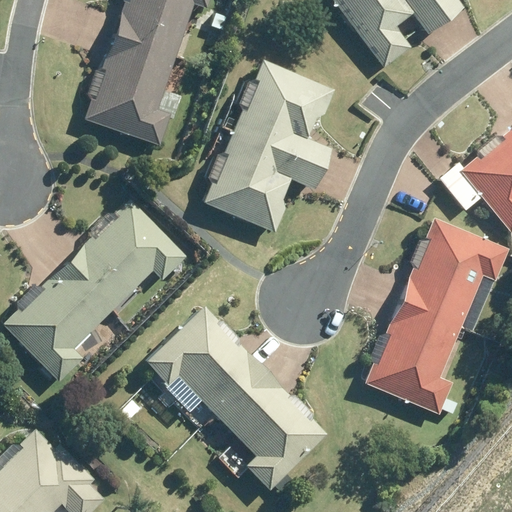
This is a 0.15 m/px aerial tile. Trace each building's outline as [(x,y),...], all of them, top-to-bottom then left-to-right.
[(123,2),(112,35),(175,58),(194,6),(206,9),(208,0),(119,0),(120,1),(123,2)] [(427,36),(463,9),(456,0),(331,0),(383,67),(409,48),(394,28),(411,14),(427,36)] [(89,98),(82,119),(160,146),(170,118),(171,119),(179,96),(163,91),(175,58),(112,35),(99,71),(95,70),(86,97),(89,98)] [(331,149),(308,139),(316,119),(323,116),(333,91),(261,62),(252,83),(248,81),(237,108),(241,109),(223,154),(219,153),(208,180),(211,182),(202,205),(249,223),(246,231),(262,238),(264,230),(275,234),(285,209),(281,200),(289,181),(314,191),(331,149)] [(458,163),(437,180),(463,212),(480,198),(509,233),(511,230),(511,127),(463,168),(458,163)] [(68,256),(114,304),(135,283),(143,290),(157,276),(159,277),(184,253),(128,196),(68,256)] [(408,265),(413,267),(399,301),(461,326),(482,276),(496,282),(509,249),(433,218),(423,243),(418,241),(408,265)] [(184,252),(196,263),(204,254),(192,243),(184,252)] [(68,256),(1,321),(58,379),(82,356),(71,345),(114,304),(68,256)] [(202,301),(142,358),(179,397),(190,385),(216,411),(264,365),(202,301)] [(369,361),(373,362),(363,385),(439,417),(452,385),(439,379),(461,326),(399,301),(383,338),(379,337),(369,361)] [(216,411),(255,453),(245,463),(269,487),(327,431),(264,365),(216,411)] [(89,480),(93,476),(60,442),(55,446),(35,425),(18,442),(14,439),(0,453),(0,502),(9,511),(45,511),(59,500),(71,511),(87,511),(104,496),(89,480)] [(9,511),(0,502),(0,511),(9,511)]
